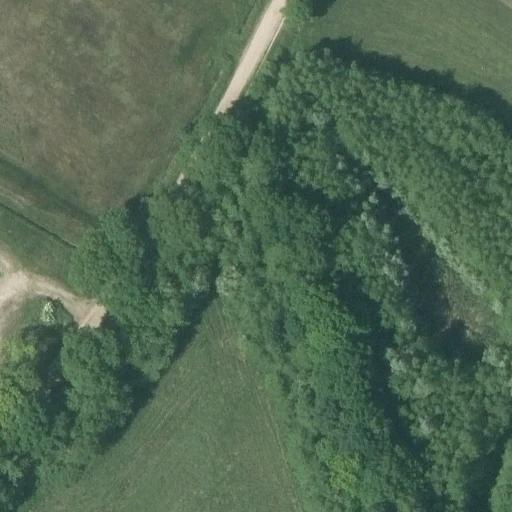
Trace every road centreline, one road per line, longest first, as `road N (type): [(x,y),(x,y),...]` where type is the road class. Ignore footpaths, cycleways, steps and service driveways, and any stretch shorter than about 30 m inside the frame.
road 1 (track): [(96,310),(235,93),(279,0)]
road 2 (track): [(0,440),(96,310)]
